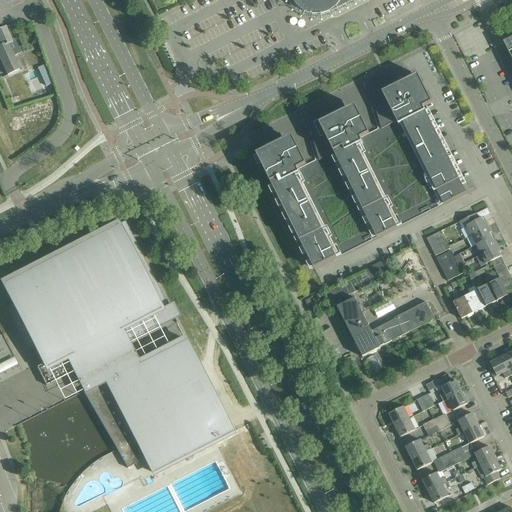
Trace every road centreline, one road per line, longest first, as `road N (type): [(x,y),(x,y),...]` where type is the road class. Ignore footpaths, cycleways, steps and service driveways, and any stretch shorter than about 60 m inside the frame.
road 1 (secondary): [(352,511),(166,141)]
road 2 (secondary): [(144,152),(325,511)]
road 3 (tertiary): [(166,141),(432,12)]
road 4 (residential): [(411,511),(366,413),(374,399),(462,356)]
road 5 (residential): [(321,272),(490,187)]
road 6 (secondary): [(65,0),(144,152)]
road 7 (residential): [(0,229),(144,152)]
road 8 (secondary): [(166,141),(94,0)]
road 9 (residential): [(487,121),(432,12)]
